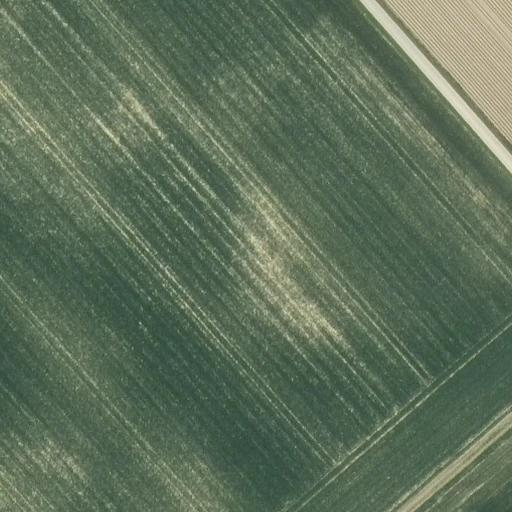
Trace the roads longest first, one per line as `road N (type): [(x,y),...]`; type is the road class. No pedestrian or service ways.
road 1 (unclassified): [(511,162),(369,0)]
road 2 (track): [(398,511),(511,413)]
